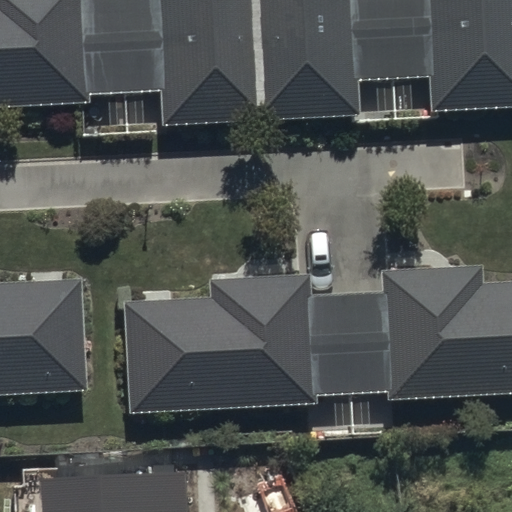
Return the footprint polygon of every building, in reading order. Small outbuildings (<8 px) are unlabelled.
[(0,0),(0,115),(86,111),(86,101),(158,98),(160,133),(356,124),(355,89),(429,85),(430,120),(511,116),(511,0),(120,0),(81,2),(81,0),(0,0)] [(126,314),(130,416),(316,410),(316,402),(390,400),(390,407),(511,402),(511,291),(486,292),(486,270),(383,273),(384,303),(310,305),(309,284),(210,288),(211,311),(126,314)] [(0,402),(87,400),(83,285),(0,287),(0,402)] [(183,511),(181,475),(45,484),(46,511),(183,511)] [(293,511),(287,493),(232,511),(293,511)]
